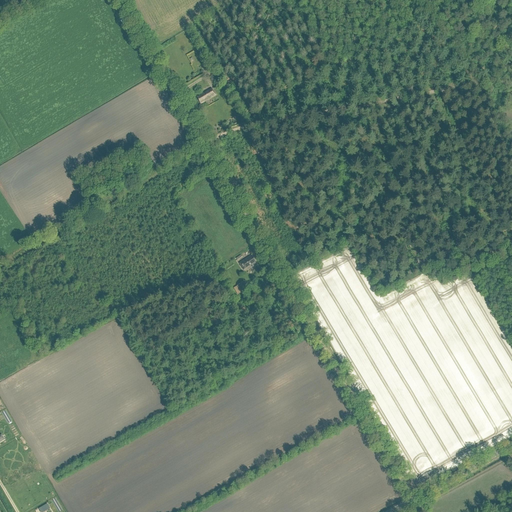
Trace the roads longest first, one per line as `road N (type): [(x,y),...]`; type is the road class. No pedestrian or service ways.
road 1 (track): [(412,502),(204,145)]
road 2 (track): [(204,145),(288,118),(470,84),(511,84)]
road 3 (track): [(0,268),(204,145)]
road 4 (track): [(204,145),(118,0)]
road 5 (tertiary): [(390,511),(511,445)]
